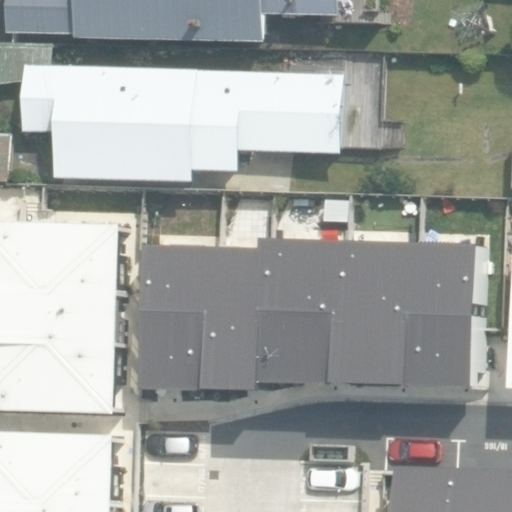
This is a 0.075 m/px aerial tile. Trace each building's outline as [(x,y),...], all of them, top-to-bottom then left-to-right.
[(80,41),(274,44),(274,17),(348,19),(348,0),(10,0),(10,33),(81,34),(80,41)] [(33,64),(57,65),(58,45),(0,43),(0,86),(33,83),(33,64)] [(208,70),(57,65),(33,64),(33,83),(31,133),(62,134),(60,178),(65,179),(205,183),(206,166),(244,167),(244,151),(351,155),(354,76),(246,73),(246,79),(207,77),(208,70)] [(0,176),(15,177),(17,134),(0,132),(0,176)] [(0,200),(0,408),(102,411),(108,203),(0,200)] [(126,214),(121,355),(483,370),(484,225),(126,214)] [(511,229),(507,230),(503,375),(511,375),(511,229)] [(339,367),(233,362),(231,409),(336,413),(339,367)] [(0,430),(0,511),(103,511),(105,433),(0,430)] [(367,511),(511,511),(511,468),(369,465),(367,511)]
